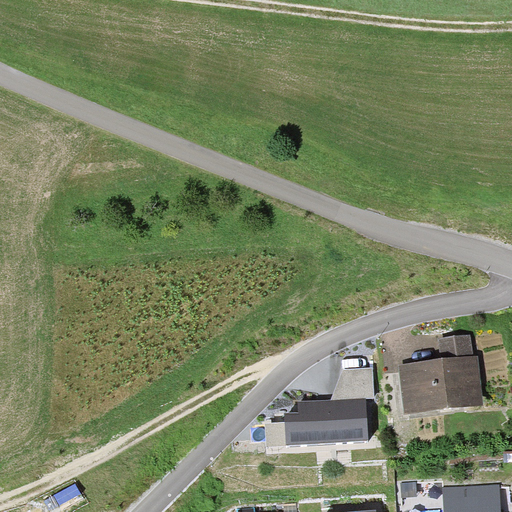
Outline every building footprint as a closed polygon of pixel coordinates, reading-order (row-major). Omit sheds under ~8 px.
[(438,340),(441,361),(473,357),(471,336),(438,340)] [(428,363),(399,366),(404,417),(484,408),(479,357),(473,357),(441,361),(428,363)] [(343,371),(331,401),(340,401),(366,399),(375,399),(373,369),(343,371)] [(331,401),(298,403),(299,415),(284,416),(284,424),(286,447),(286,448),(368,443),(366,399),(340,401),(331,401)] [(286,447),(284,424),(265,425),(267,448),(286,447)] [(501,511),(500,485),(443,488),(443,511),(501,511)]
